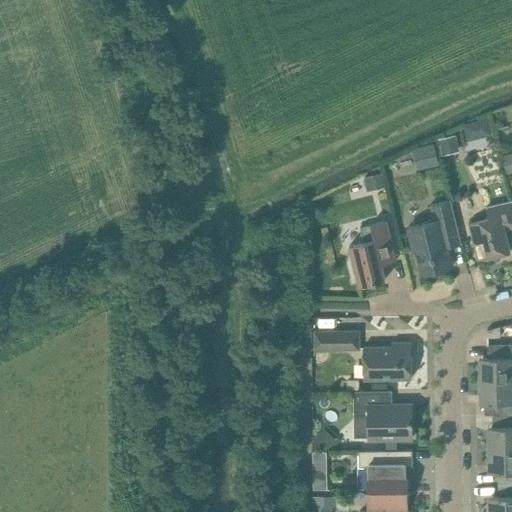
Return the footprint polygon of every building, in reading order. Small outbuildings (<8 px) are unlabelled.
[(468,137),(493,134),(491,118),(466,121),(468,137)] [(456,134),(438,139),(442,155),(460,150),(456,134)] [(436,142),(416,146),(419,167),(439,163),(436,142)] [(511,172),(511,153),(502,156),(506,174),(511,172)] [(382,172),(363,177),(367,191),(385,187),(382,172)] [(461,243),(451,200),(430,204),(434,220),(408,226),(414,251),(416,250),(422,273),(452,266),(448,246),(461,243)] [(469,222),(473,240),(478,260),(510,252),(505,230),(511,227),(511,200),(486,207),(489,217),(469,222)] [(349,246),(359,286),(385,280),(380,256),(393,252),(386,221),(360,227),(364,242),(349,246)] [(315,331),(315,349),(359,349),(359,331),(315,331)] [(363,347),(364,379),(411,378),(411,342),(392,343),(392,347),(363,347)] [(479,364),(480,380),(511,379),(511,344),(487,345),(488,357),(483,357),(483,358),(480,364),(479,364)] [(511,379),(480,380),(480,396),(481,396),(483,402),(483,403),(506,402),(506,415),(509,415),(511,414),(511,379)] [(368,415),(368,439),(412,438),(412,404),(392,404),(392,390),(354,391),(354,415),(368,415)] [(488,433),(488,449),(511,448),(511,414),(509,415),(509,426),(492,427),(492,428),(489,433),(488,433)] [(396,442),(385,443),(385,451),(392,450),(396,450),(396,442)] [(499,472),(499,484),(511,484),(511,448),(488,449),(489,465),(490,466),(492,471),(492,472),(499,472)] [(314,450),(315,489),(329,488),(328,450),(314,450)] [(368,466),(368,489),(407,489),(407,466),(413,466),(412,450),(396,450),(392,450),(385,451),(359,451),(360,467),(368,466)] [(489,503),(489,511),(511,511),(511,484),(499,484),(499,496),(493,496),(493,497),(490,503),(489,503)] [(360,511),(413,511),(407,511),(407,489),(368,489),(368,511),(360,511)]
